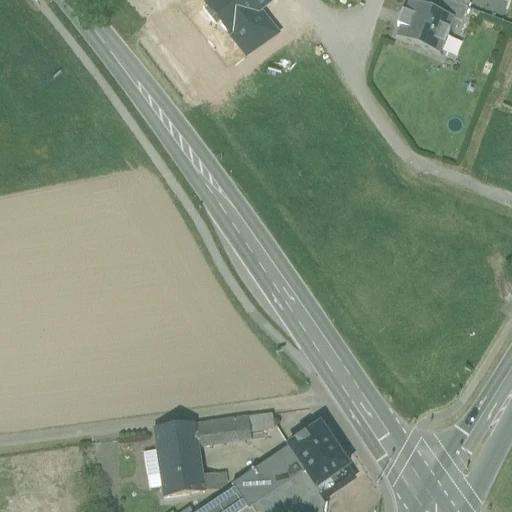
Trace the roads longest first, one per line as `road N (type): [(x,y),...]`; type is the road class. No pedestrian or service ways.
road 1 (secondary): [(66,0),(250,238),(435,511)]
road 2 (secondary): [(451,511),(511,398)]
